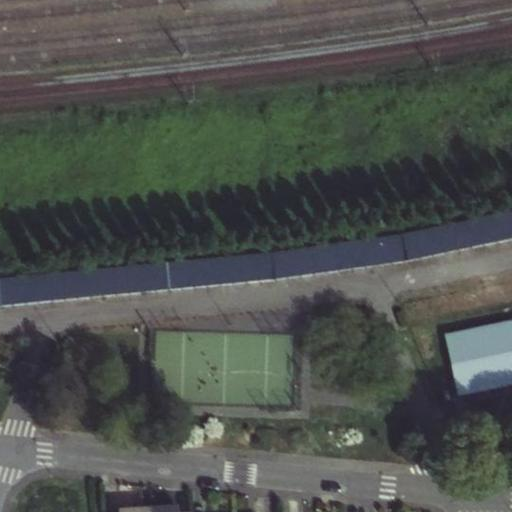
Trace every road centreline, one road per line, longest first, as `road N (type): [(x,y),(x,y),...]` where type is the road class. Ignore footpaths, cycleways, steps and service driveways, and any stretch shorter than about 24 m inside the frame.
road 1 (residential): [(7,449),(450,492)]
road 2 (residential): [(368,285),(43,319)]
road 3 (residential): [(368,285),(450,492)]
road 4 (residential): [(511,257),(368,285)]
road 5 (residential): [(43,319),(7,449)]
